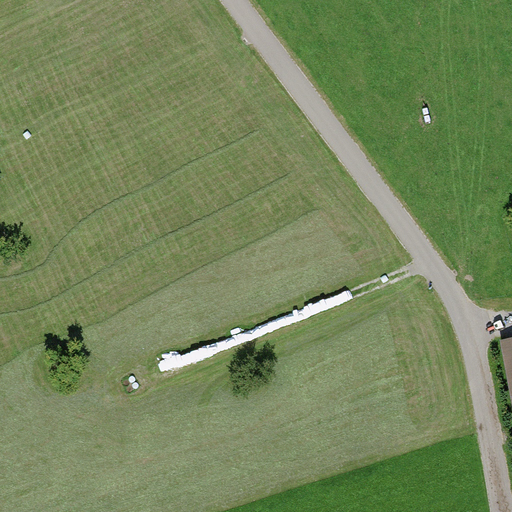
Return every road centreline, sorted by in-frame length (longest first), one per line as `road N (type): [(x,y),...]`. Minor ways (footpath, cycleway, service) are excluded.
road 1 (unclassified): [(235,0),(441,276),(466,323),(505,511)]
road 2 (track): [(430,261),(166,369)]
